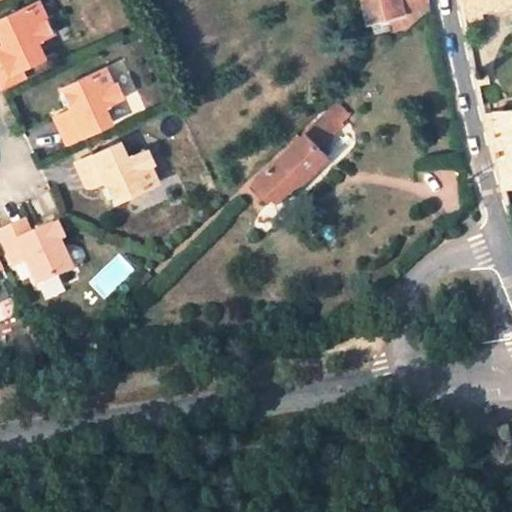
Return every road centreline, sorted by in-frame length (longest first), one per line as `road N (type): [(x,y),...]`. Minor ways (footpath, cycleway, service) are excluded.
road 1 (unclassified): [(511,368),(0,435)]
road 2 (residential): [(444,0),(482,185),(511,272)]
